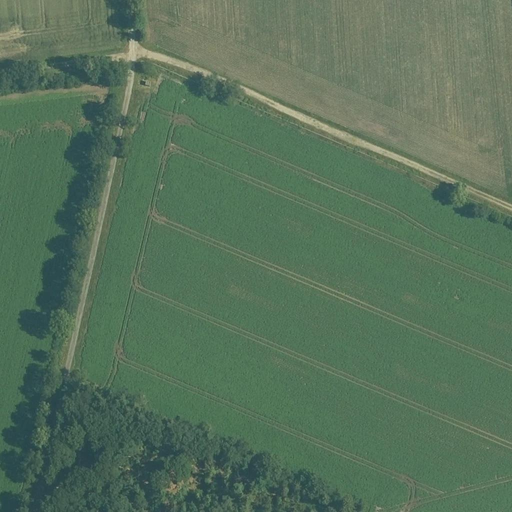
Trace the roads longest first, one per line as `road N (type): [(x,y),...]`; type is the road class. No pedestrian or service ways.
road 1 (track): [(511,208),(196,67),(132,52),(0,73)]
road 2 (unclassified): [(126,0),(132,52),(125,116),(38,511)]
